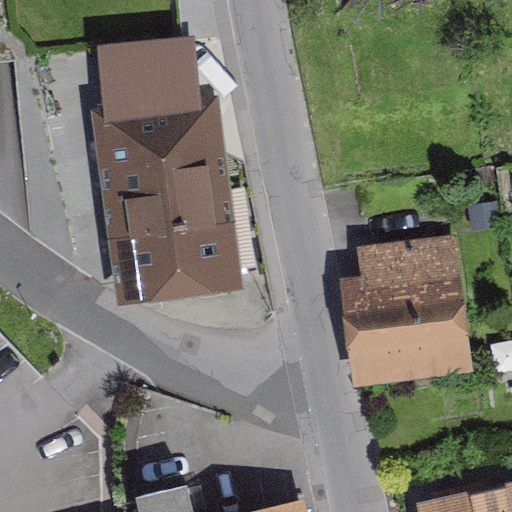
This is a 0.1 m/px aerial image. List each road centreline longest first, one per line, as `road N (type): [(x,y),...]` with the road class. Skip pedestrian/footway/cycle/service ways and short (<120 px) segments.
road 1 (residential): [(252,0),(326,387)]
road 2 (residential): [(0,253),(119,332),(326,387)]
road 3 (residential): [(326,387),(355,511)]
